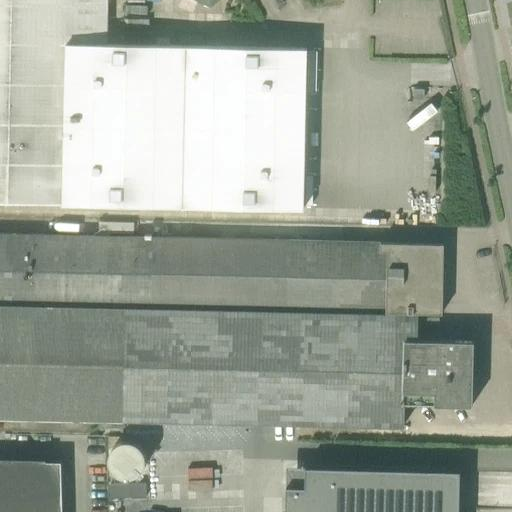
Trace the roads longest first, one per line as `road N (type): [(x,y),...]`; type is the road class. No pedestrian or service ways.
road 1 (unclassified): [(511,188),(474,0)]
road 2 (unknown): [(337,73),(334,199)]
